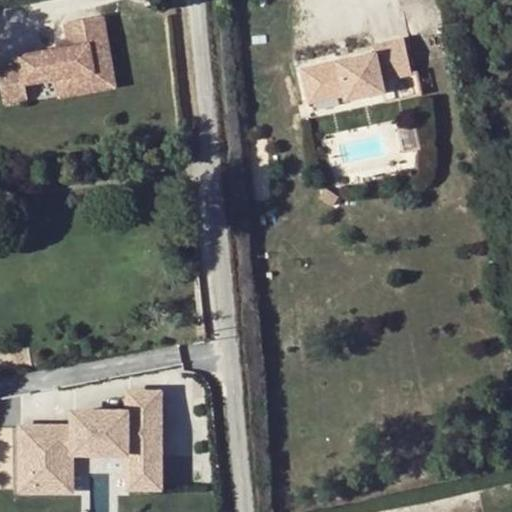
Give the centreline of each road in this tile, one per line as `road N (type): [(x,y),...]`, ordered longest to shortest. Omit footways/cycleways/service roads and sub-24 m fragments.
road 1 (residential): [(245,511),(191,0)]
road 2 (track): [(228,349),(0,390)]
